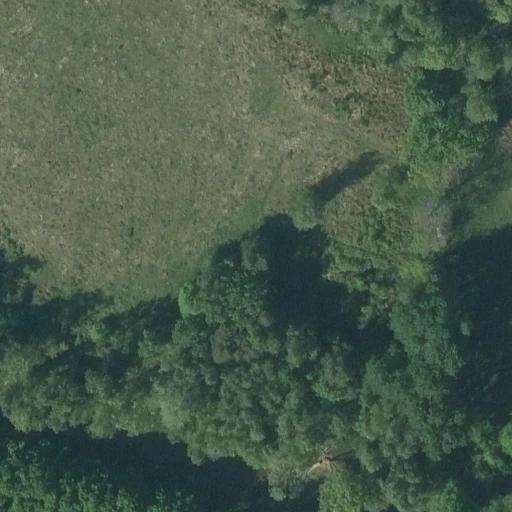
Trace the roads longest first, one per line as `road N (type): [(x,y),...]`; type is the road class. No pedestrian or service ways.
road 1 (track): [(0,382),(467,511)]
road 2 (track): [(201,511),(190,485),(0,432)]
